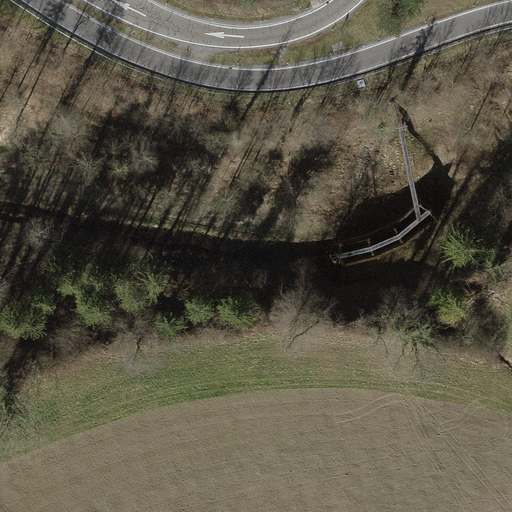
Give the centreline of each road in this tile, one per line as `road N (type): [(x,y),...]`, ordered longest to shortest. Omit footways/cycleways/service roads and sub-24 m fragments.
road 1 (trunk): [(39,0),(153,59),(249,81),(341,67),(511,10)]
road 2 (track): [(0,173),(257,223),(358,219)]
road 3 (trunk): [(349,0),(301,28),(252,37),(183,29),(114,0)]
